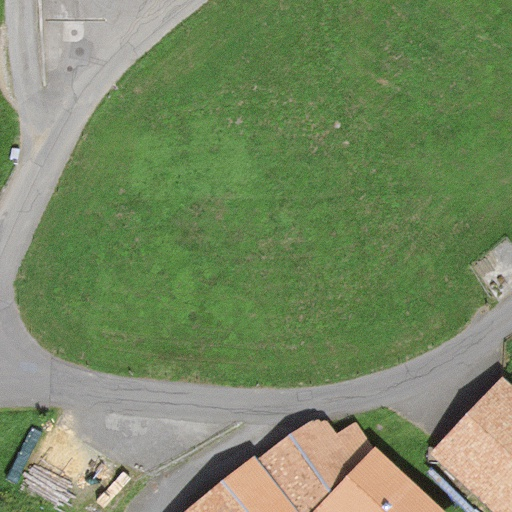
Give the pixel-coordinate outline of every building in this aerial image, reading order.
[(511,511),(511,404),(499,392),(444,451),(508,511),(511,511)] [(309,425),(288,441),(320,484),(341,467),(309,425)] [(298,502),(320,484),(288,441),(266,458),(298,502)] [(432,511),(402,482),(398,486),(368,459),(319,511),(432,511)] [(192,511),(267,511),(274,507),(246,470),(192,511)]
